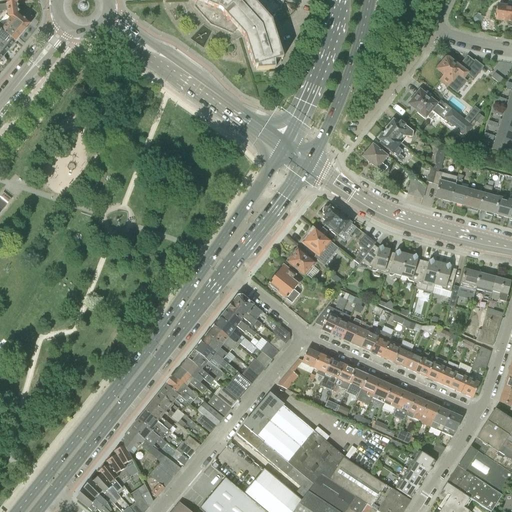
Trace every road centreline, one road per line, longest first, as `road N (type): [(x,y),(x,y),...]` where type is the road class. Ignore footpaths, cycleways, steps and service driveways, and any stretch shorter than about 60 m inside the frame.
road 1 (secondary): [(282,149),(145,351),(17,511)]
road 2 (secondary): [(51,492),(227,272)]
road 3 (residential): [(158,511),(305,336)]
road 4 (tertiary): [(511,249),(415,224),(308,165)]
road 5 (tertiary): [(282,149),(104,20)]
road 6 (residential): [(479,415),(305,336)]
road 7 (secondary): [(308,165),(369,0)]
road 8 (secondary): [(341,0),(282,149)]
road 9 (secondary): [(227,272),(308,165)]
